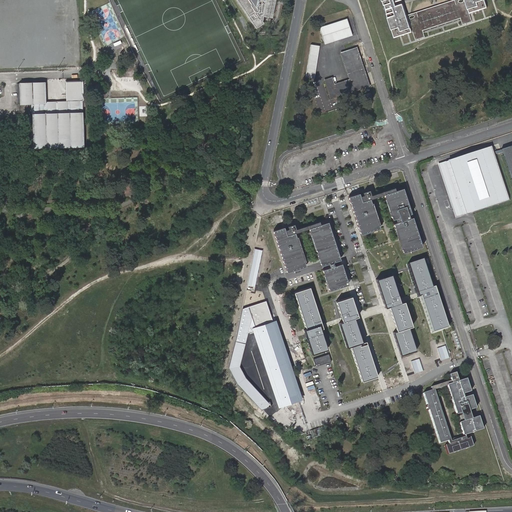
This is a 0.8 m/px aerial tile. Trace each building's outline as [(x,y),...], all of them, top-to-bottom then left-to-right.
[(236,0),(256,28),(264,23),(263,21),(263,16),(268,16),(271,0),(236,0)] [(383,0),(386,6),(387,5),(388,9),(387,10),(392,26),(395,25),(399,37),(401,36),(409,34),(414,32),(417,40),(426,37),(424,32),(424,30),(462,18),(462,20),(464,25),(473,22),(471,14),(472,14),(483,10),(486,9),(482,0),(383,0)] [(347,17),(319,26),(325,43),(352,34),(347,17)] [(319,44),(311,43),(306,76),(314,77),(319,44)] [(325,80),(330,98),(368,87),(366,80),(362,67),(358,55),(356,48),(351,50),(351,51),(347,53),(347,51),(341,53),(350,80),(333,85),(331,78),(325,80)] [(34,117),(34,146),(84,145),(83,100),(80,100),(80,89),(71,89),(72,100),(46,101),(46,81),(21,81),(21,103),(33,103),(34,117)] [(492,146),(450,161),(438,165),(453,209),(456,218),(510,200),(492,146)] [(511,146),(503,150),(511,176),(511,146)] [(394,188),(371,196),(369,191),(362,193),(363,196),(360,197),(362,202),(372,199),(372,200),(384,196),(384,195),(395,191),(394,188)] [(384,196),(392,221),(395,220),(396,223),(393,224),(398,240),(403,254),(409,252),(410,254),(416,252),(415,250),(422,248),(412,218),(409,219),(408,216),(411,214),(403,189),(395,191),(384,195),(384,196)] [(350,197),(361,231),(367,229),(368,231),(374,229),(373,227),(380,225),(372,200),(372,199),(362,202),(360,197),(359,194),(350,197)] [(299,229),(295,230),(293,224),(287,226),(288,229),(285,231),(286,236),(294,233),(295,234),(309,229),(308,228),(320,225),(319,222),(299,229)] [(320,225),(308,228),(309,229),(321,266),(328,264),(329,266),(329,268),(322,270),(329,292),(348,285),(341,264),(333,266),(333,265),(332,263),(340,260),(327,222),(320,225)] [(284,227),(273,231),(286,273),(293,271),(293,273),(299,271),(299,269),(305,267),(295,234),(294,233),(286,236),(285,231),(284,227)] [(428,277),(422,261),(407,266),(408,267),(412,282),(414,286),(416,295),(419,295),(431,333),(446,328),(434,286),(431,287),(428,277)] [(393,332),(400,355),(416,350),(408,327),(412,326),(403,301),(399,302),(389,274),(375,279),(384,306),(388,305),(396,331),(393,332)] [(312,352),(323,348),(306,290),(295,293),(312,352)] [(350,346),(361,382),(378,377),(365,341),(361,342),(352,317),(356,316),(349,296),(334,301),(341,322),(338,323),(346,347),(350,346)] [(291,397),(296,395),(279,341),(275,340),(275,343),(263,347),(265,353),(269,352),(267,348),(273,348),(273,345),(278,346),(278,349),(277,348),(276,360),(276,362),(274,362),(274,360),(274,357),(267,359),(269,366),(277,364),(285,365),(270,370),(277,394),(279,394),(289,391),(291,397)] [(330,354),(314,357),(316,364),(331,361),(330,354)] [(454,373),(448,375),(450,381),(430,387),(431,390),(447,441),(446,441),(447,445),(464,439),(463,436),(449,441),(432,390),(446,385),(457,382),(454,373)] [(461,395),(469,392),(465,379),(457,382),(446,385),(455,415),(463,413),(463,414),(457,416),(459,420),(465,418),(465,420),(458,422),(462,436),(481,430),(477,416),(469,419),(468,417),(469,417),(467,413),(466,412),(474,409),(470,396),(462,399),(461,395)] [(427,410),(438,444),(446,441),(447,441),(431,390),(422,393),(426,406),(425,406),(426,411),(427,410)] [(443,446),(446,455),(471,446),(468,438),(464,439),(447,445),(443,446)]
